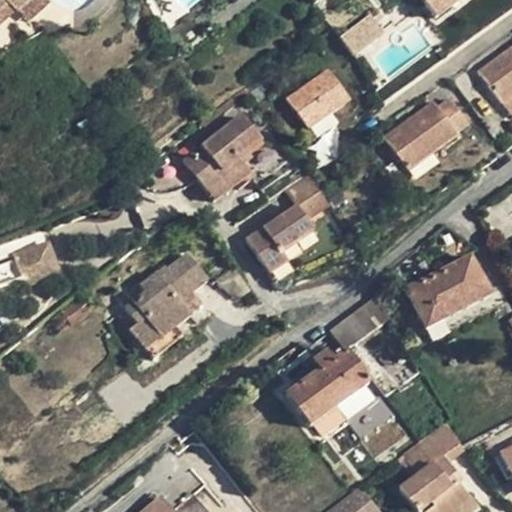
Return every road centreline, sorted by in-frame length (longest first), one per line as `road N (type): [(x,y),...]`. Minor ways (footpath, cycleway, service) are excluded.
road 1 (residential): [(511,172),(398,265),(301,329),(91,511)]
road 2 (unknown): [(301,329),(202,219),(159,216),(127,234),(43,313)]
